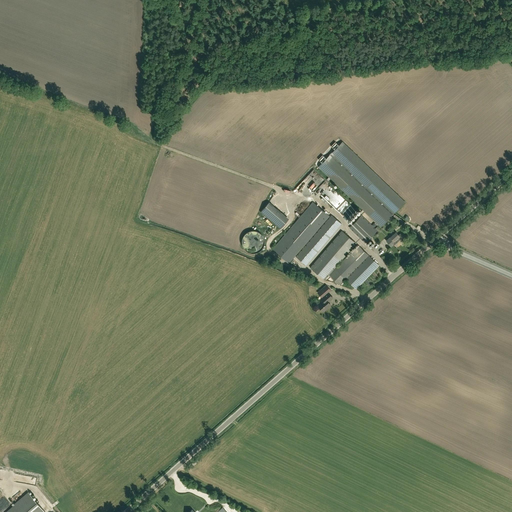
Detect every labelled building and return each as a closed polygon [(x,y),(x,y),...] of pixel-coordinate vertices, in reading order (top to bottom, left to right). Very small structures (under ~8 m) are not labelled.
[(405,202),(352,151),(342,142),(318,168),(381,228),(405,202)] [(334,205),(342,197),(330,185),(322,193),(334,205)] [(289,263),(330,216),(313,202),(273,250),(289,263)] [(266,204),(260,211),(281,227),(289,217),(285,213),(282,217),(266,204)] [(307,265),(342,224),(332,215),(296,257),(307,265)] [(377,227),(375,229),(362,215),(350,228),(365,243),(379,229),(377,227)] [(325,279),(352,249),(357,243),(349,237),(342,231),(334,240),(310,267),(316,272),(325,279)] [(386,241),(389,244),(391,247),(394,244),(397,247),(403,242),(406,240),(401,234),(399,236),(397,232),(386,241)] [(359,246),(352,253),(335,269),(330,275),(340,285),(346,279),(356,289),(379,266),(369,256),(359,246)] [(328,292),(328,293),(324,288),(318,293),(322,297),(321,298),(323,300),(318,305),(323,312),(331,305),(329,302),(333,298),(328,292)] [(45,511),(28,492),(4,511),(45,511)]
